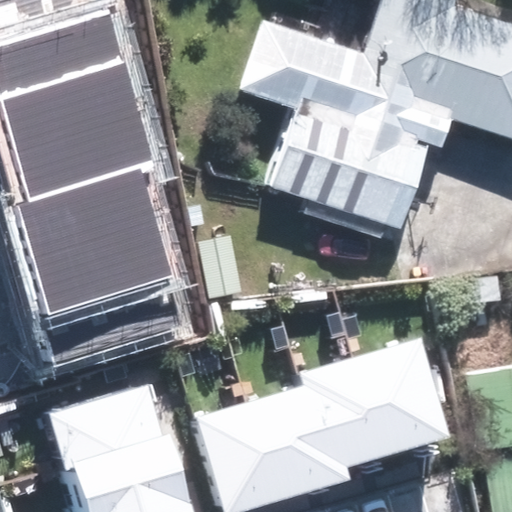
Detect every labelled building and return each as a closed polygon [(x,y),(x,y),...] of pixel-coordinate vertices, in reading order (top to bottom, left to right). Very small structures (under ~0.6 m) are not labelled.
[(0,192),(0,196),(49,365),(187,325),(142,169),(163,163),(115,0),(0,0),(0,138),(15,189),(0,192)] [(511,134),(511,21),(454,4),(455,0),(381,0),(366,49),(260,16),(239,86),(299,104),(274,189),(403,228),(429,144),(444,148),(454,117),(511,134)] [(456,315),(487,311),(485,284),(453,288),(456,315)] [(186,422),(213,511),(247,511),(350,480),(346,468),(441,439),(409,339),(301,372),(305,385),(186,422)] [(511,511),(511,368),(448,379),(460,453),(469,451),(478,511),(511,511)] [(39,419),(65,511),(189,511),(153,386),(39,419)]
